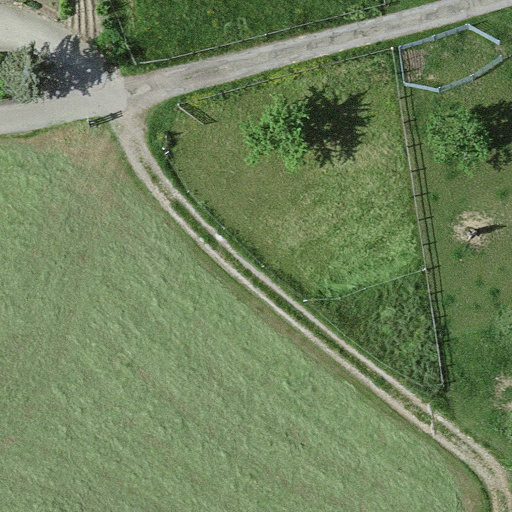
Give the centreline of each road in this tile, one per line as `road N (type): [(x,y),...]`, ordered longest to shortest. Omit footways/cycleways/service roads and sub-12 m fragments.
road 1 (track): [(0,27),(23,30),(112,99),(147,164),(193,222),(503,480)]
road 2 (unclassified): [(487,0),(112,99),(0,119)]
